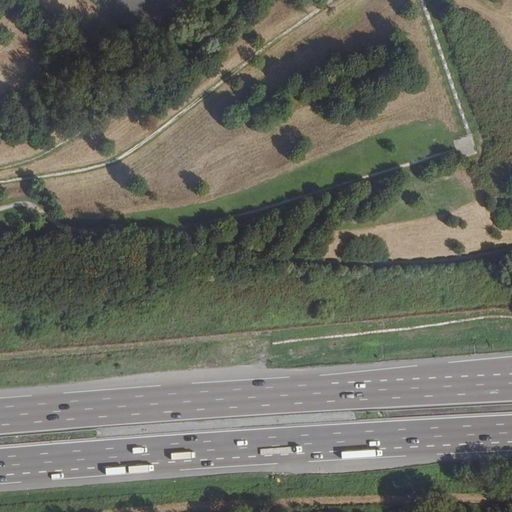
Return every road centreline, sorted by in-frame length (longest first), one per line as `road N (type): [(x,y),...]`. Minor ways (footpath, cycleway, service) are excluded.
road 1 (motorway): [(511,383),(0,416)]
road 2 (motorway): [(0,466),(511,433)]
